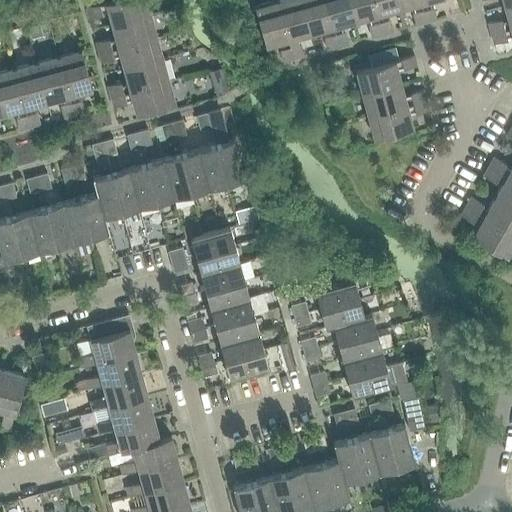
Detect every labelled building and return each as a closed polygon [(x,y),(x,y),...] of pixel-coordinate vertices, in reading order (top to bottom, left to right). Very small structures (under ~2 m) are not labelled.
[(112,0),(105,2),(111,25),(150,14),(146,0),(112,0)] [(288,39),(277,0),(254,7),(265,46),(288,39)] [(310,33),(300,0),(278,0),(277,0),(288,39),(310,33)] [(332,27),(324,0),(300,0),(310,33),(332,27)] [(354,21),(348,0),(324,0),(332,27),(354,21)] [(376,15),(371,0),(348,0),(354,21),(376,15)] [(398,9),(395,0),(371,0),(376,15),(398,9)] [(419,0),(395,0),(398,9),(420,3),(419,0)] [(511,2),(503,5),(509,27),(511,26),(511,2)] [(99,4),(85,8),(88,18),(102,15),(99,4)] [(422,9),(425,22),(436,19),(432,6),(422,9)] [(411,12),(415,25),(425,22),(422,9),(411,12)] [(156,36),(150,14),(111,25),(117,47),(156,36)] [(378,21),(381,34),(392,31),(388,18),(378,21)] [(501,19),(487,22),(490,33),(504,29),(501,19)] [(367,24),(371,37),(381,34),(378,21),(367,24)] [(504,29),(490,33),(493,44),(507,40),(504,29)] [(333,33),(337,47),(347,44),(344,30),(333,33)] [(323,36),(326,49),(337,47),(333,33),(323,36)] [(123,69),(162,58),(156,36),(117,47),(123,69)] [(108,38),(95,42),(98,52),(111,48),(108,38)] [(289,45),(293,59),(304,56),(300,42),(289,45)] [(279,48),(282,62),(293,59),(289,45),(279,48)] [(111,48),(98,52),(101,63),(114,59),(111,48)] [(394,60),(398,59),(394,48),(367,55),(370,66),(355,71),(361,94),(400,83),(400,82),(394,60)] [(91,89),(81,50),(58,57),(68,96),(91,89)] [(400,58),(403,69),(416,65),(413,55),(400,58)] [(58,57),(35,63),(46,102),(68,96),(58,57)] [(168,80),(162,58),(123,69),(129,91),(168,80)] [(24,108),(46,102),(35,63),(14,69),(24,108)] [(222,68),(209,71),(211,81),(224,77),(222,68)] [(24,108),(14,69),(0,72),(0,105),(2,114),(24,108)] [(129,91),(136,114),(175,103),(168,80),(129,91)] [(121,82),(107,86),(110,96),(123,92),(121,82)] [(400,83),(361,94),(367,116),(406,105),(400,83)] [(412,103),(426,100),(423,89),(409,93),(412,103)] [(123,92),(110,96),(113,107),(126,103),(123,92)] [(70,101),(74,115),(84,112),(81,98),(70,101)] [(412,103),(415,114),(428,110),(426,100),(412,103)] [(59,104),(63,118),(74,115),(70,101),(59,104)] [(367,116),(373,139),(413,128),(406,105),(367,116)] [(26,113),(29,127),(40,124),(36,110),(26,113)] [(243,178),(233,139),(225,141),(217,110),(205,113),(209,127),(210,127),(214,144),(213,144),(224,183),(243,178)] [(15,116),(19,130),(29,127),(26,113),(15,116)] [(209,127),(205,113),(196,116),(199,130),(209,127)] [(182,119),(171,122),(174,137),(176,136),(186,134),(182,119)] [(171,122),(161,125),(167,147),(178,144),(176,136),(174,137),(171,122)] [(147,129),(136,132),(140,146),(141,146),(151,143),(147,129)] [(140,146),(136,132),(126,134),(130,149),(140,146)] [(112,138),(101,141),(105,156),(106,155),(116,153),(112,138)] [(101,141),(91,144),(95,158),(105,156),(101,141)] [(207,188),(224,183),(213,144),(196,149),(207,188)] [(127,167),(138,206),(155,202),(144,163),(146,162),(141,146),(140,146),(130,149),(132,157),(134,156),(137,165),(127,167)] [(190,192),(207,188),(196,149),(179,153),(190,192)] [(172,197),(190,192),(179,153),(162,158),(172,197)] [(104,216),(120,211),(110,172),(106,155),(105,156),(95,158),(97,166),(98,166),(101,175),(92,177),(96,192),(97,192),(103,216),(104,216)] [(505,164),(493,157),(488,166),(500,173),(505,164)] [(155,202),(172,197),(162,158),(146,162),(144,163),(155,202)] [(81,163),(70,166),(74,181),(85,178),(81,163)] [(64,183),(74,181),(70,166),(60,169),(64,183)] [(500,173),(488,166),(482,176),(495,183),(500,173)] [(120,211),(138,206),(127,167),(110,172),(120,211)] [(46,173),(36,176),(40,190),(50,187),(46,173)] [(40,190),(36,176),(25,178),(29,193),(40,190)] [(511,179),(506,176),(494,196),(511,205),(511,179)] [(11,182),(1,185),(5,199),(15,197),(11,182)] [(97,192),(96,192),(79,197),(89,236),(108,231),(104,216),(103,216),(97,192)] [(511,205),(494,196),(483,215),(511,232),(511,205)] [(79,197),(61,202),(72,241),(89,236),(79,197)] [(483,204),(471,197),(466,205),(478,212),(483,204)] [(61,202),(44,206),(55,246),(72,241),(61,202)] [(478,212),(466,205),(460,216),(472,222),(478,212)] [(44,206),(26,211),(37,250),(55,246),(44,206)] [(245,209),(235,212),(238,224),(248,221),(245,209)] [(26,211),(9,216),(20,255),(37,250),(26,211)] [(471,236),(506,256),(507,256),(511,246),(511,232),(483,215),(471,236)] [(0,259),(1,260),(2,260),(20,255),(9,216),(0,218),(0,259)] [(189,237),(194,255),(234,244),(229,226),(189,237)] [(194,255),(199,273),(239,262),(234,244),(194,255)] [(181,247),(169,251),(167,251),(170,262),(184,258),(181,247)] [(187,268),(184,258),(170,262),(173,272),(187,268)] [(199,273),(204,290),(243,279),(239,262),(199,273)] [(204,290),(209,307),(248,296),(243,279),(204,290)] [(359,297),(354,279),(315,290),(319,308),(359,297)] [(191,282),(178,285),(177,286),(180,297),(194,293),(191,282)] [(197,303),(194,293),(180,297),(182,307),(197,303)] [(209,307),(214,325),(253,314),(248,296),(209,307)] [(325,326),(332,324),(363,315),(363,314),(359,297),(319,308),(325,326)] [(290,304),(293,315),(307,311),(305,300),(290,304)] [(296,326),(297,325),(310,322),(307,311),(293,315),(296,326)] [(332,324),(337,341),(376,331),(371,312),(363,314),(363,315),(332,324)] [(214,325),(218,342),(258,331),(253,314),(214,325)] [(186,321),(189,331),(204,327),(201,317),(186,321)] [(192,342),(194,342),(206,338),(204,327),(189,331),(192,342)] [(81,366),(97,362),(135,351),(129,328),(90,339),(94,353),(78,357),(81,366)] [(218,342),(223,359),(263,348),(258,331),(218,342)] [(337,341),(342,358),(381,348),(376,331),(337,341)] [(300,340),(303,350),(317,347),(314,336),(300,340)] [(289,341),(279,344),(286,370),(296,368),(289,341)] [(306,361),(307,361),(320,357),(317,347),(303,350),(306,361)] [(223,359),(228,378),(229,377),(261,368),(268,366),(263,348),(223,359)] [(342,358),(346,376),(385,365),(381,348),(342,358)] [(44,351),(31,355),(36,371),(49,367),(45,351),(44,351)] [(84,378),(84,379),(86,388),(102,384),(141,373),(135,351),(97,362),(100,374),(84,378)] [(196,355),(199,366),(213,362),(210,351),(196,355)] [(202,377),(203,376),(216,373),(213,362),(199,366),(202,377)] [(385,365),(346,376),(351,394),(390,383),(385,365)] [(261,368),(229,377),(231,385),(264,377),(261,368)] [(13,414),(14,414),(24,375),(1,369),(0,373),(0,410),(3,411),(0,423),(0,427),(9,430),(13,414)] [(309,375),(312,385),(326,381),(324,371),(309,375)] [(93,410),(108,405),(147,395),(141,373),(102,384),(106,396),(90,401),(93,410)] [(77,381),(76,385),(77,391),(86,388),(84,379),(77,381)] [(315,396),(316,395),(329,392),(326,381),(312,385),(315,396)] [(51,384),(36,388),(39,400),(54,397),(51,384)] [(414,387),(398,391),(400,399),(402,398),(416,395),(414,387)] [(98,432),(114,428),(153,417),(147,395),(108,405),(112,418),(96,422),(98,432)] [(416,395),(402,398),(408,430),(424,426),(418,395),(416,395)] [(64,397),(41,403),(45,415),(67,409),(64,397)] [(389,399),(378,401),(382,416),(393,413),(389,399)] [(371,419),(382,416),(378,401),(367,404),(371,419)] [(436,404),(422,405),(423,421),(437,420),(436,404)] [(354,408),(343,411),(347,425),(358,422),(354,408)] [(336,428),(347,425),(343,411),(333,414),(336,428)] [(89,458),(94,457),(120,450),(121,451),(132,448),(132,447),(160,440),(153,417),(114,428),(118,440),(106,444),(105,442),(86,447),(89,458)] [(403,423),(385,428),(396,467),(414,462),(403,423)] [(69,428),(56,432),(59,442),(72,439),(69,428)] [(385,428),(368,433),(379,472),(396,467),(385,428)] [(323,433),(312,436),(316,450),(327,447),(323,433)] [(368,433),(350,437),(361,476),(379,472),(368,433)] [(316,450),(312,436),(302,439),(305,453),(316,450)] [(122,473),(138,469),(177,458),(171,437),(160,440),(132,447),(132,448),(136,460),(120,464),(122,473)] [(332,442),(336,458),(337,457),(344,481),(361,476),(350,437),(332,442)] [(288,442),(278,445),(282,460),(292,457),(288,442)] [(64,443),(55,446),(57,453),(66,451),(64,443)] [(282,460),(278,445),(267,448),(271,463),(282,460)] [(253,452),(243,455),(247,469),(257,466),(253,452)] [(247,469),(243,455),(232,458),(236,472),(247,469)] [(337,457),(336,458),(320,462),(330,501),(348,496),(344,481),(337,457)] [(128,495),(144,491),(144,490),(183,480),(177,458),(138,469),(142,481),(126,486),(128,495)] [(320,462),(302,467),(313,506),(330,501),(320,462)] [(302,467),(285,472),(296,511),(313,506),(302,467)] [(285,472),(267,476),(276,511),(290,511),(296,511),(285,472)] [(276,511),(267,476),(250,481),(258,511),(276,511)] [(132,511),(150,511),(189,502),(183,480),(144,490),(144,491),(148,503),(132,507),(132,511)] [(238,511),(258,511),(250,481),(232,486),(238,511)] [(191,511),(189,502),(150,511),(191,511)]
